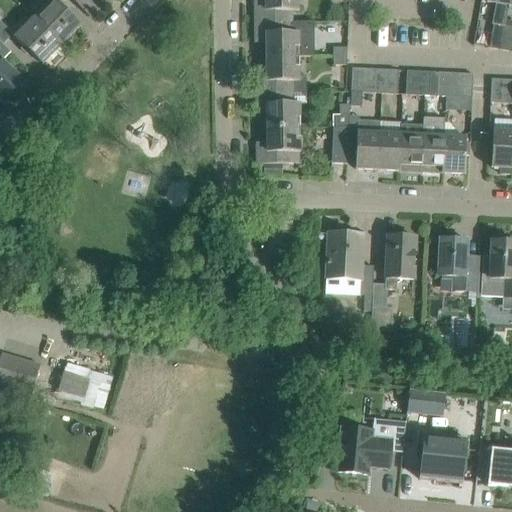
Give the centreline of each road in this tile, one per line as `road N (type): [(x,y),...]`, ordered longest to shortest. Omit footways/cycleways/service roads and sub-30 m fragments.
road 1 (residential): [(303,199),(206,338),(187,343),(0,325)]
road 2 (residential): [(303,199),(260,197),(228,181),(220,0)]
road 3 (residential): [(511,210),(303,199)]
road 4 (residential): [(0,138),(19,132),(148,0)]
road 5 (residential): [(454,511),(283,486)]
